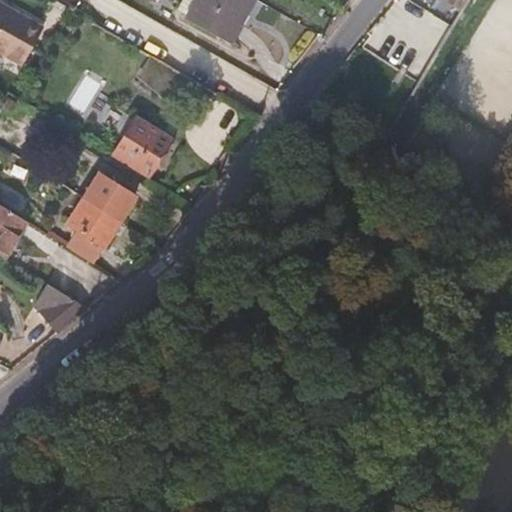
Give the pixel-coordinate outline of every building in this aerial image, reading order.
[(252,0),(182,0),(176,11),(230,42),(252,0)] [(57,37),(8,9),(0,23),(0,55),(35,76),(57,37)] [(148,88),(162,63),(153,58),(140,81),(148,88)] [(190,79),(162,63),(148,88),(173,110),(190,79)] [(22,101),(36,110),(46,91),(32,82),(22,101)] [(177,127),(145,107),(115,157),(147,176),(177,127)] [(99,175),(83,200),(108,216),(117,222),(133,196),(99,175)] [(108,216),(83,200),(69,223),(81,231),(70,249),(91,262),(101,246),(104,244),(117,222),(108,216)] [(0,203),(0,255),(4,258),(25,220),(0,203)] [(87,308),(48,284),(37,304),(45,309),(44,311),(57,330),(87,308)]
